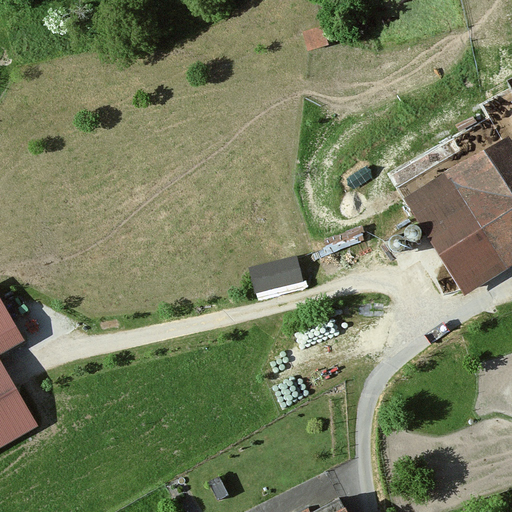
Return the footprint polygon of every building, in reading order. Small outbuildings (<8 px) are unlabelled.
[(418,218),(459,282),(511,248),(511,149),(506,140),(447,177),(457,193),(418,218)] [(405,234),(405,236),(406,238),(408,240),(410,241),(412,241),(415,241),(417,240),(419,238),(420,236),(420,233),(419,231),(417,229),(415,227),(413,226),(411,227),(408,227),(406,229),(405,231),(405,234)] [(389,243),(389,245),(390,248),(392,249),(394,250),(397,251),(399,250),(401,249),(403,247),(404,245),(404,242),(403,240),(402,238),(400,236),(398,236),(395,236),(393,237),(391,238),(390,241),(389,243)] [(296,261),(251,274),(258,296),(302,282),(296,261)] [(0,301),(0,359),(25,345),(0,301)] [(0,366),(0,448),(35,429),(0,366)]
